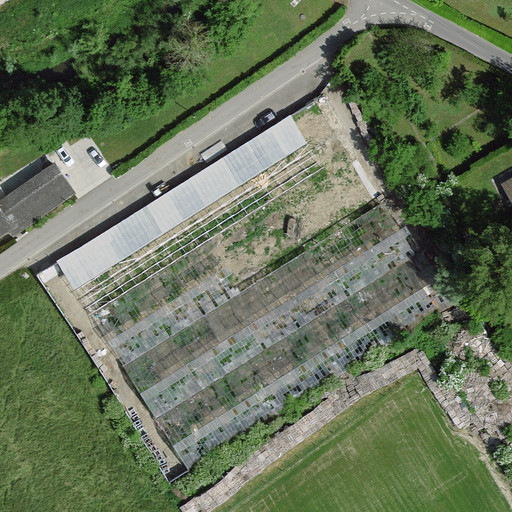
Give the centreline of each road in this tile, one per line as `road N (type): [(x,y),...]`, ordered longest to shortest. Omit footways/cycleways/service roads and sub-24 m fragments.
road 1 (unclassified): [(392,0),(0,270)]
road 2 (unclassified): [(392,0),(511,63)]
